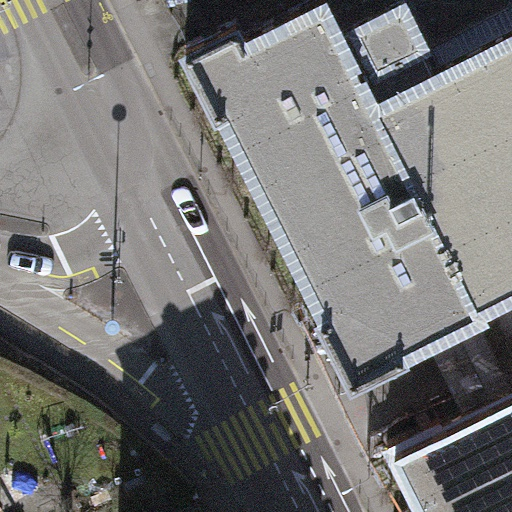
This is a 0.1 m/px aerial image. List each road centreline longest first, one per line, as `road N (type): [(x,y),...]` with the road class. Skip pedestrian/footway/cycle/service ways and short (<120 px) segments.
road 1 (secondary): [(0,280),(186,395),(247,412)]
road 2 (primary): [(247,412),(158,178)]
road 3 (primary): [(110,206),(247,412)]
road 4 (primary): [(9,0),(110,206)]
road 5 (primary): [(158,178),(81,0)]
